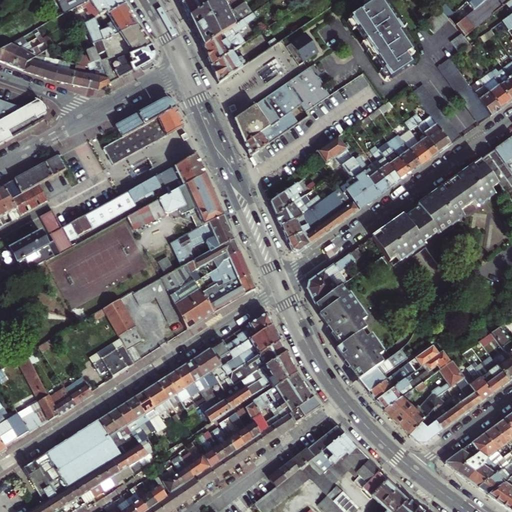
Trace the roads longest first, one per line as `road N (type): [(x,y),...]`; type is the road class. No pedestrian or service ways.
road 1 (residential): [(0,470),(273,290)]
road 2 (residential): [(511,120),(285,281)]
road 3 (primary): [(177,72),(273,290)]
road 4 (primary): [(285,281),(191,65)]
road 5 (residential): [(346,405),(202,511)]
road 6 (tertiary): [(511,397),(414,471)]
